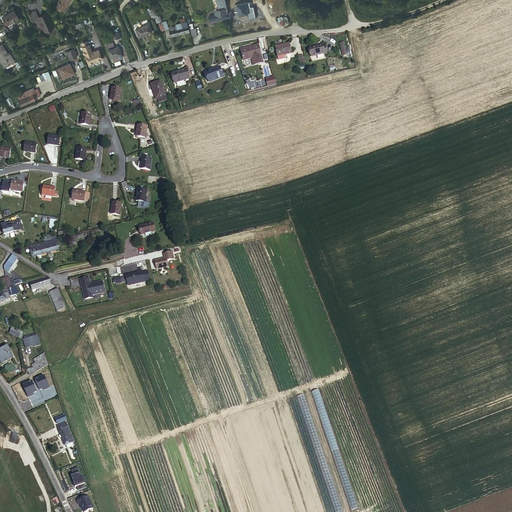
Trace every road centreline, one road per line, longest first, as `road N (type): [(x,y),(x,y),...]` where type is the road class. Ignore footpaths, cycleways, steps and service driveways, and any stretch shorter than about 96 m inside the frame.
road 1 (residential): [(0,117),(165,56),(230,38),(309,31)]
road 2 (residential): [(11,250),(54,276),(153,254)]
road 3 (unclassified): [(67,511),(0,381)]
road 4 (track): [(438,0),(366,25),(309,31)]
road 5 (residential): [(93,177),(119,175),(109,127),(102,128),(98,162)]
